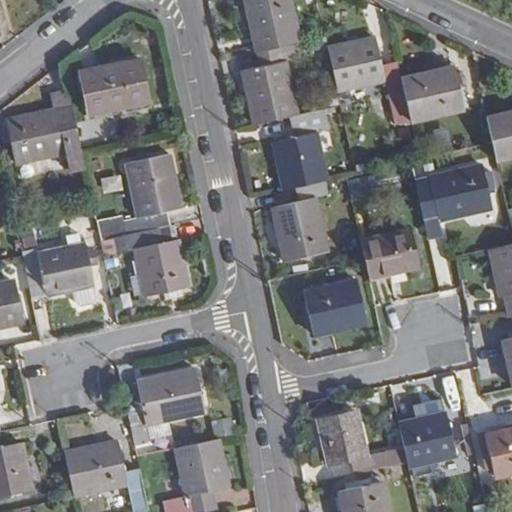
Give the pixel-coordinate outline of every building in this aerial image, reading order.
[(291,0),(248,0),(258,45),(275,42),(299,37),(291,0)] [(384,58),(378,33),(330,43),(339,85),(387,74),(395,111),(410,108),(401,66),(399,57),(384,58)] [(285,55),(315,49),(311,34),(299,37),(275,42),(278,56),(243,63),(254,117),(289,110),(296,108),(285,55)] [(464,96),(454,55),(401,66),(410,108),(464,96)] [(150,103),(141,61),(82,74),(91,116),(150,103)] [(86,168),(84,156),(70,92),(53,96),(56,113),(8,124),(9,129),(0,131),(0,136),(2,145),(12,143),(16,164),(66,153),(70,172),(86,168)] [(324,102),(296,108),(289,110),(293,131),(274,134),(284,183),(294,181),(324,174),(326,174),(316,126),(328,123),(324,102)] [(511,151),(511,108),(490,113),(495,137),(500,154),(511,151)] [(82,143),(97,141),(93,121),(79,123),(82,143)] [(66,153),(16,164),(20,182),(70,172),(66,153)] [(123,221),(121,222),(124,237),(172,227),(169,212),(182,209),(170,156),(129,164),(142,218),(123,221)] [(493,202),(484,159),(417,174),(429,232),(444,229),(441,213),(493,202)] [(327,190),(324,174),(294,181),(297,196),(272,202),(284,255),(327,245),(315,192),(327,190)] [(105,240),(124,237),(121,222),(123,221),(122,215),(97,221),(101,241),(105,240)] [(419,260),(411,223),(362,235),(366,253),(370,271),(419,260)] [(147,296),(189,286),(176,226),(172,227),(124,237),(105,240),(108,255),(136,249),(142,275),(146,294),(147,296)] [(31,227),(19,231),(24,249),(36,246),(31,227)] [(511,239),(494,244),(504,292),(510,291),(511,301),(511,239)] [(36,251),(20,254),(21,257),(32,301),(72,292),(92,288),(88,266),(96,264),(93,252),(85,253),(83,244),(37,255),(36,251)] [(146,294),(142,275),(129,277),(133,297),(146,294)] [(366,317),(357,275),(303,286),(312,327),(366,317)] [(0,326),(19,322),(11,281),(0,282),(0,326)] [(94,300),(92,288),(72,292),(74,305),(79,308),(92,305),(94,300)] [(125,402),(126,405),(134,443),(149,441),(145,424),(204,410),(196,369),(135,382),(139,399),(125,402)] [(329,460),(352,454),(355,469),(408,457),(404,442),(368,451),(358,407),(319,416),(329,460)] [(450,421),(447,409),(400,420),(404,442),(408,457),(409,461),(457,450),(454,439),(460,438),(455,419),(450,421)] [(215,435),(234,431),(231,416),(212,420),(215,435)] [(511,467),(511,425),(481,432),(488,464),(494,463),(496,471),(511,467)] [(462,449),(460,438),(454,439),(457,450),(462,449)] [(196,511),(194,496),(213,492),(228,489),(218,439),(175,448),(185,497),(163,502),(164,511),(196,511)] [(0,441),(0,497),(31,490),(20,442),(1,446),(0,441)] [(128,476),(120,443),(66,455),(76,497),(126,486),(131,511),(139,511),(149,510),(141,473),(128,476)] [(389,511),(382,476),(340,485),(346,511),(389,511)] [(217,511),(213,492),(194,496),(196,511),(217,511)]
